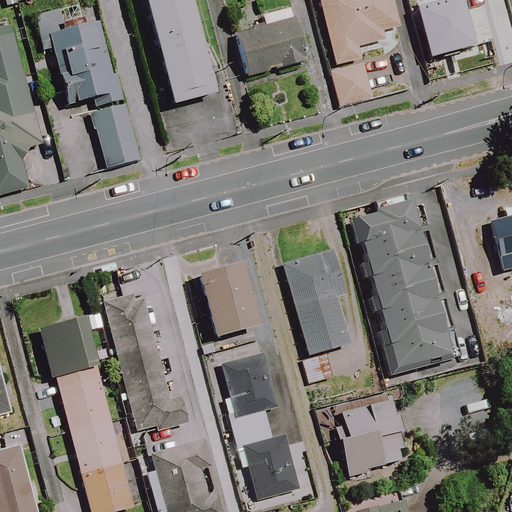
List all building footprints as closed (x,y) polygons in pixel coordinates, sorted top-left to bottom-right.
[(211,98),(186,0),(140,0),(169,109),(211,98)] [(356,53),(387,45),(383,31),(395,28),(387,0),(314,0),(332,71),(327,73),(336,111),(368,103),(359,65),(356,53)] [(480,0),(409,0),(421,45),(452,38),(453,42),(481,35),(473,2),(480,0)] [(82,31),(76,6),(33,17),(42,54),(51,52),(68,118),(89,113),(104,173),(136,165),(121,105),(116,106),(96,28),(82,31)] [(299,67),(287,12),(258,18),(261,31),(234,37),(243,79),(299,67)] [(40,152),(9,30),(0,32),(0,198),(25,192),(16,158),(40,152)] [(374,316),(379,333),(375,334),(385,374),(389,373),(447,358),(441,332),(407,204),(370,214),(371,218),(350,223),(346,224),(353,251),(357,249),(361,266),(357,267),(361,282),(365,281),(370,299),(366,300),(370,317),(374,316)] [(511,270),(511,209),(500,212),(503,221),(486,225),(499,274),(511,270)] [(341,298),(330,256),(280,269),(305,359),(347,348),(333,300),(341,298)] [(258,330),(244,268),(197,279),(211,341),(258,330)] [(100,307),(133,432),(155,426),(157,434),(184,427),(177,400),(166,403),(138,297),(100,307)] [(85,511),(126,511),(129,511),(119,467),(128,464),(121,430),(111,433),(98,374),(94,374),(82,323),(37,333),(48,384),(56,382),(85,511)] [(254,511),(297,501),(281,438),(269,441),(264,419),(275,416),(260,356),(219,366),(233,422),(228,424),(240,472),(244,471),(254,511)] [(399,444),(387,403),(338,417),(344,439),(336,441),(346,478),(400,463),(395,445),(399,444)] [(208,470),(201,444),(146,458),(150,475),(144,476),(153,511),(215,511),(211,493),(203,495),(197,472),(208,470)] [(0,511),(32,511),(16,449),(0,453),(0,511)] [(411,511),(411,509),(399,511),(395,511),(394,502),(353,511),(411,511)]
